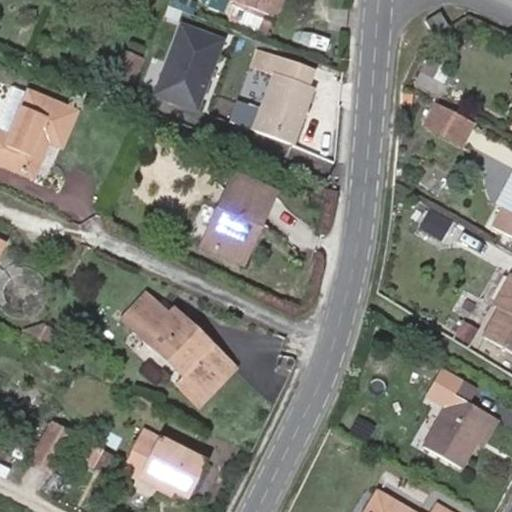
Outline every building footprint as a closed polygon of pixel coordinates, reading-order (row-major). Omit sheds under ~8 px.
[(174,0),(171,8),(191,16),(196,5),(184,0),(174,0)] [(236,0),(235,3),(274,19),(281,0),(236,0)] [(228,21),(267,36),(274,19),(235,3),(228,21)] [(434,37),(448,27),(439,13),(424,23),(434,37)] [(158,97),(198,111),(222,44),(183,30),(158,97)] [(108,91),(121,97),(138,58),(125,52),(108,91)] [(240,103),(232,124),(292,147),(314,90),(306,87),(312,72),(258,52),(252,67),(275,76),(261,112),(240,103)] [(452,73),(431,61),(417,84),(439,97),(452,73)] [(0,164),(33,178),(49,143),(61,148),(76,114),(14,89),(0,121),(0,164)] [(458,145),(470,123),(434,104),(423,126),(458,145)] [(253,228),(260,232),(277,195),(235,175),(201,247),(237,264),(253,228)] [(511,211),(501,205),(490,225),(511,236),(511,211)] [(253,228),(237,264),(243,267),(260,232),(253,228)] [(492,306),(501,311),(511,292),(511,274),(492,306)] [(511,292),(501,311),(485,338),(511,353),(511,292)] [(122,319),(134,331),(159,306),(147,294),(122,319)] [(211,386),(215,390),(235,368),(203,337),(197,342),(170,316),(159,306),(134,331),(183,378),(177,385),(195,402),(211,386)] [(170,316),(197,342),(203,337),(176,311),(170,316)] [(23,337),(38,345),(46,329),(43,328),(24,334),(23,337)] [(476,443),(491,417),(470,405),(479,390),(453,376),(444,390),(455,396),(425,448),(462,469),(476,443)] [(195,402),(199,406),(215,390),(211,386),(195,402)] [(491,417),(476,443),(484,447),(499,421),(491,417)] [(16,450),(31,458),(39,441),(25,434),(16,450)] [(151,459),(142,478),(189,502),(207,468),(159,444),(157,449),(141,440),(135,451),(151,459)] [(39,441),(31,458),(53,469),(62,452),(39,441)] [(126,470),(142,478),(151,459),(135,451),(126,470)] [(444,511),(439,509),(436,511),(406,511),(378,495),(367,511),(444,511)]
